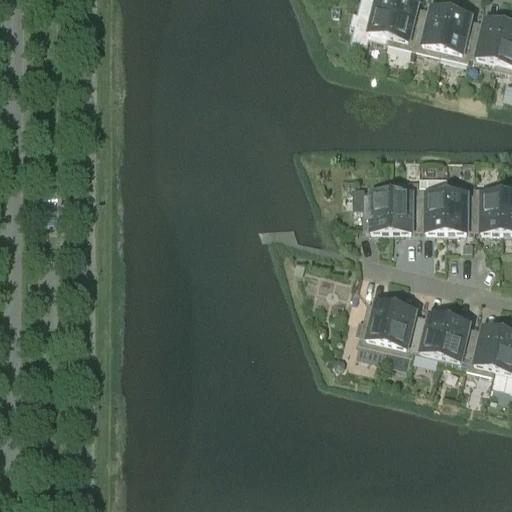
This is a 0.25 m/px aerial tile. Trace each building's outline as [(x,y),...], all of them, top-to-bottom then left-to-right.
[(351,20),(348,34),(354,35),(351,49),(367,53),(369,47),(386,51),(387,52),(398,6),(385,3),(378,2),(377,5),(369,3),(362,2),(357,21),(351,20)] [(398,6),(387,52),(414,58),(424,16),(417,15),(417,11),(398,6)] [(424,16),(414,58),(441,64),(451,19),(439,16),(432,14),(431,18),(424,16)] [(451,19),(441,64),(467,71),(468,71),(470,65),(469,65),(477,29),(470,27),(471,24),(464,22),(451,19)] [(477,29),(469,65),(470,65),(495,71),(496,71),(505,32),(492,29),(485,27),(485,31),(477,29)] [(495,71),(494,77),(511,81),(511,33),(505,32),(496,71),(495,71)] [(419,202),(419,238),(426,238),(433,238),(433,241),(446,242),(447,191),(447,185),(419,185),(419,202)] [(447,191),(446,242),(459,242),(459,238),(466,238),(474,238),(474,202),(465,202),(465,191),(447,191)] [(474,202),(474,238),(488,238),(488,242),(502,242),(502,202),(502,196),(474,196),(474,202)] [(353,197),(353,218),(363,218),(363,238),(371,238),(371,241),(378,241),(391,241),(391,201),(364,201),(364,197),(353,197)] [(391,201),(391,241),(404,241),(404,238),(419,238),(419,202),(391,201)] [(511,202),(502,202),(502,242),(511,241),(511,202)] [(359,330),(355,344),(359,345),(357,352),(359,352),(385,359),(396,314),(383,311),(382,314),(367,311),(363,331),(359,330)] [(396,314),(385,359),(412,365),(413,359),(422,324),(408,321),(408,317),(396,314)] [(422,324),(413,359),(440,366),(450,327),(430,322),(429,326),(422,324)] [(440,366),(439,371),(466,378),(476,337),(468,335),(469,331),(450,327),(440,366)] [(476,337),(466,378),(493,384),(494,378),(503,339),(483,335),(483,338),(476,337)] [(511,341),(503,339),(494,378),(511,382),(511,341)]
